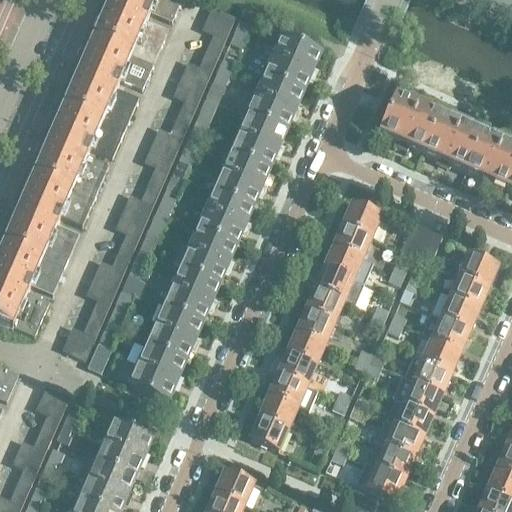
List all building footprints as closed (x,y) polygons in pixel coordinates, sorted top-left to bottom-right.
[(149,17),(154,19),(171,27),(172,25),(182,0),(182,1),(182,0),(101,0),(85,39),(153,68),(167,36),(168,35),(146,25),(149,17)] [(230,33),(235,22),(212,12),(207,24),(230,33)] [(225,45),(230,33),(207,24),(202,35),(213,40),(225,45)] [(248,37),(251,30),(252,29),(240,24),(236,32),(248,37)] [(248,37),(236,32),(233,40),(245,45),(248,37)] [(120,84),(142,93),(153,68),(85,39),(55,107),(123,137),(138,102),(117,92),(120,85),(120,84)] [(281,43),(264,82),(302,98),(309,84),(312,86),(313,84),(311,83),(314,76),(316,77),(316,75),(313,74),(320,59),(282,42),(275,39),(275,40),(281,43)] [(221,53),(225,45),(213,40),(210,48),(221,53)] [(241,52),(245,45),(233,40),(230,47),(241,52)] [(218,61),(221,53),(210,48),(206,56),(218,61)] [(214,69),(218,61),(206,56),(202,64),(214,69)] [(231,76),(234,69),(222,63),(219,71),(231,76)] [(214,69),(202,64),(199,72),(211,77),(214,69)] [(206,88),(211,77),(199,72),(188,67),(183,79),(206,88)] [(228,84),(231,76),(219,71),(216,79),(228,84)] [(201,100),(206,88),(183,79),(178,90),(201,100)] [(224,92),(228,84),(216,79),(212,87),(224,92)] [(296,113),(302,98),(264,82),(248,120),(285,137),(292,123),(295,124),(296,123),(294,122),(297,115),(299,115),(300,114),(296,113)] [(196,111),(201,100),(178,90),(173,101),(184,106),(196,111)] [(214,115),(218,107),(205,102),(202,110),(214,115)] [(423,158),(438,123),(427,118),(429,115),(428,115),(409,107),(409,106),(408,106),(407,109),(395,104),(380,139),(397,147),(395,149),(396,150),(398,149),(405,152),(404,154),(406,154),(406,151),(423,158)] [(192,119),(196,111),(184,106),(181,114),(192,119)] [(91,152),(112,161),(123,137),(55,107),(25,175),(93,205),(104,180),(105,180),(105,178),(83,169),(91,152)] [(214,115),(202,110),(199,118),(211,123),(214,115)] [(192,119),(181,114),(177,122),(189,127),(192,119)] [(211,123),(199,118),(195,126),(207,131),(211,123)] [(279,151),(285,137),(248,120),(231,159),(269,175),(275,161),(279,163),(279,161),(277,160),(280,153),(283,154),(283,152),(279,151)] [(185,135),(189,127),(177,122),(174,130),(185,135)] [(465,176),(481,141),(470,136),(471,133),(470,133),(470,134),(454,127),(451,125),(450,124),(448,127),(438,123),(423,158),(439,165),(437,168),(438,169),(440,167),(446,170),(446,172),(448,173),(448,169),(465,176)] [(185,135),(174,130),(170,138),(182,143),(185,135)] [(182,143),(170,138),(159,133),(154,145),(177,155),(182,143)] [(198,153),(201,146),(189,140),(185,148),(198,153)] [(507,194),(511,182),(511,154),(511,155),(511,153),(511,151),(511,152),(493,143),(492,143),(490,145),(481,141),(465,176),(481,183),(479,186),(480,187),(482,185),(489,188),(488,190),(490,191),(490,187),(507,194)] [(177,155),(154,145),(150,156),(172,166),(177,155)] [(198,153),(185,148),(182,156),(194,161),(198,153)] [(172,166),(150,156),(144,167),(155,172),(167,177),(172,166)] [(194,161),(182,156),(179,164),(190,169),(194,161)] [(263,190),(269,175),(231,159),(214,197),(252,214),(258,200),(262,201),(262,200),(260,199),(263,192),(266,192),(266,191),(263,190)] [(164,185),(167,177),(155,172),(152,180),(164,185)] [(60,221),(65,223),(82,231),(83,229),(82,229),(93,205),(25,175),(0,233),(0,245),(63,274),(64,274),(65,272),(64,272),(78,240),(79,239),(57,229),(60,221)] [(181,192),(184,184),(172,179),(169,187),(181,192)] [(160,193),(164,185),(152,180),(148,188),(160,193)] [(181,192),(169,187),(165,195),(177,200),(181,192)] [(156,201),(160,193),(148,188),(145,196),(156,201)] [(174,208),(177,200),(165,195),(162,203),(174,208)] [(156,201),(145,196),(141,204),(153,210),(156,201)] [(246,228),(252,214),(214,197),(197,236),(235,253),(242,238),(245,240),(246,238),(244,237),(247,230),(249,231),(250,229),(246,228)] [(153,210),(141,204),(131,200),(126,211),(148,221),(153,210)] [(172,212),(160,207),(155,217),(167,223),(172,212)] [(352,208),(343,229),(371,242),(381,220),(352,208)] [(143,232),(148,221),(126,211),(121,222),(143,232)] [(164,231),(167,223),(155,217),(152,225),(164,231)] [(143,232),(121,222),(116,234),(126,239),(138,244),(143,232)] [(164,231),(152,225),(148,233),(160,239),(164,231)] [(413,228),(402,251),(414,256),(425,233),(413,228)] [(370,244),(371,242),(343,229),(334,251),(362,264),(365,256),(373,259),(379,247),(370,244)] [(157,246),(160,239),(148,233),(145,241),(157,246)] [(432,264),(439,246),(442,241),(430,235),(420,259),(432,264)] [(229,266),(235,253),(197,236),(180,274),(218,291),(225,277),(228,279),(229,277),(227,276),(230,269),(232,269),(233,268),(229,266)] [(135,252),(138,244),(126,239),(123,247),(135,252)] [(30,289),(35,291),(53,299),(54,298),(53,297),(63,274),(0,245),(0,328),(12,333),(12,332),(34,341),(49,307),(27,297),(30,289)] [(131,260),(135,252),(123,247),(119,255),(131,260)] [(352,285),(362,264),(334,251),(324,273),(352,285)] [(410,265),(414,257),(414,256),(402,251),(399,260),(410,265)] [(131,260),(119,255),(116,263),(128,268),(131,260)] [(147,269),(150,261),(138,256),(135,264),(147,269)] [(428,273),(432,264),(420,259),(416,268),(428,273)] [(469,259),(460,280),(488,292),(497,272),(469,259)] [(128,268),(116,263),(112,271),(124,276),(128,268)] [(147,269),(135,264),(132,272),(143,277),(147,269)] [(124,276),(112,271),(102,266),(97,278),(119,287),(124,276)] [(403,281),(407,272),(395,267),(391,276),(403,281)] [(143,277),(132,272),(128,280),(140,285),(143,277)] [(343,306),(352,285),(324,273),(315,294),(343,306)] [(212,305),(218,291),(180,274),(163,313),(202,330),(208,315),(211,317),(212,316),(210,315),(213,307),(215,308),(216,306),(212,305)] [(413,275),(409,284),(421,289),(425,280),(413,275)] [(399,291),(403,281),(391,276),(387,286),(399,291)] [(114,299),(119,287),(97,278),(92,289),(114,299)] [(479,314),(488,292),(460,280),(451,302),(479,314)] [(417,299),(421,290),(421,289),(409,284),(405,293),(417,299)] [(114,299),(92,289),(87,301),(97,305),(109,310),(114,299)] [(130,307),(134,299),(122,294),(118,302),(130,307)] [(334,328),(343,306),(315,294),(306,315),(334,328)] [(469,336),(479,314),(451,302),(450,302),(441,298),(432,320),(441,324),(469,336)] [(127,315),(130,307),(118,302),(115,310),(127,315)] [(105,318),(109,310),(97,305),(94,313),(105,318)] [(123,323),(127,315),(115,310),(112,318),(123,323)] [(385,323),(389,315),(377,310),(373,318),(385,323)] [(105,318),(94,313),(90,321),(102,326),(105,318)] [(196,343),(202,330),(163,313),(147,351),(185,368),(191,354),(194,355),(195,354),(193,353),(197,346),(199,346),(199,344),(196,343)] [(325,348),(334,328),(306,315),(296,336),(325,348)] [(112,318),(105,333),(117,338),(123,323),(112,318)] [(381,333),(385,323),(373,318),(369,328),(381,333)] [(394,318),(390,326),(402,331),(406,323),(394,318)] [(102,326),(90,321),(87,329),(99,334),(102,326)] [(460,357),(469,336),(441,324),(432,345),(460,357)] [(398,341),(402,332),(402,331),(390,326),(386,336),(398,341)] [(99,334),(87,329),(84,337),(95,342),(99,334)] [(95,342),(84,337),(73,332),(68,344),(90,354),(95,342)] [(117,338),(105,333),(101,341),(113,346),(117,338)] [(315,370),(325,348),(296,336),(287,358),(315,370)] [(110,354),(110,353),(113,346),(101,341),(98,349),(110,354)] [(90,354),(68,344),(63,355),(85,365),(90,354)] [(450,379),(460,357),(432,345),(422,366),(450,379)] [(111,354),(110,353),(110,354),(98,349),(88,372),(101,378),(111,354)] [(179,382),(185,368),(147,351),(130,390),(123,387),(123,388),(167,407),(174,392),(178,394),(179,392),(176,391),(179,384),(182,385),(182,383),(179,382)] [(369,367),(373,359),(361,354),(357,362),(369,367)] [(306,391),(315,370),(287,358),(278,378),(306,391)] [(384,364),(373,359),(369,367),(373,369),(381,372),(384,364)] [(369,379),(373,369),(369,367),(357,362),(353,372),(369,379)] [(442,399),(450,379),(422,366),(413,362),(403,384),(413,388),(413,387),(442,399)] [(374,389),(381,372),(373,369),(369,379),(366,385),(374,389)] [(0,403),(6,406),(7,405),(7,404),(11,393),(12,394),(12,392),(17,381),(18,380),(0,371),(0,419),(2,415),(3,414),(0,412),(0,403)] [(297,413),(306,391),(278,378),(269,400),(297,413)] [(432,420),(442,399),(413,387),(413,388),(404,409),(432,420)] [(64,413),(67,407),(69,402),(47,392),(41,404),(64,413)] [(348,409),(352,400),(339,395),(336,403),(348,409)] [(288,434),(297,413),(269,400),(259,422),(288,434)] [(344,418),(348,409),(336,403),(332,413),(344,418)] [(357,403),(353,411),(365,416),(369,408),(357,403)] [(59,425),(64,413),(41,404),(36,415),(48,420),(59,425)] [(423,442),(432,420),(404,409),(395,405),(385,426),(394,430),(423,442)] [(361,426),(365,417),(365,416),(353,411),(349,421),(361,426)] [(81,419),(69,414),(66,422),(75,426),(78,427),(81,419)] [(56,433),(59,425),(48,420),(44,428),(56,433)] [(72,433),(75,426),(66,422),(63,429),(72,433)] [(278,456),(288,434),(259,422),(250,444),(278,456)] [(414,463),(423,442),(394,430),(385,426),(384,426),(375,447),(385,451),(414,463)] [(114,427),(96,467),(134,483),(141,469),(144,471),(145,470),(143,468),(146,461),(148,462),(149,460),(145,459),(151,444),(114,427)] [(56,433),(44,428),(41,435),(52,440),(56,433)] [(69,440),(72,433),(63,429),(60,436),(69,440)] [(49,448),(52,440),(41,435),(37,443),(49,448)] [(72,441),(69,440),(60,436),(56,444),(68,449),(72,441)] [(329,452),(333,443),(321,438),(317,447),(329,452)] [(45,456),(49,448),(37,443),(34,451),(45,456)] [(338,445),(335,454),(347,460),(351,451),(338,445)] [(45,456),(34,451),(23,446),(18,458),(40,468),(45,456)] [(325,461),(329,452),(317,447),(313,456),(325,461)] [(404,485),(414,463),(385,451),(376,472),(404,485)] [(64,458),(52,452),(49,461),(58,464),(61,466),(64,458)] [(511,455),(505,453),(496,474),(511,481),(511,455)] [(343,469),(346,460),(347,460),(335,454),(331,464),(343,469)] [(35,479),(40,468),(18,458),(13,470),(24,474),(35,479)] [(55,471),(58,464),(49,461),(46,468),(55,471)] [(128,498),(134,483),(96,467),(79,505),(94,511),(121,511),(124,507),(127,510),(128,508),(126,507),(129,500),(131,500),(132,499),(128,498)] [(52,478),(55,471),(46,468),(43,474),(52,478)] [(395,507),(404,485),(376,472),(366,494),(395,507)] [(32,487),(35,479),(24,474),(20,482),(32,487)] [(55,479),(52,478),(43,474),(39,483),(51,488),(55,479)] [(511,506),(511,481),(496,474),(487,495),(511,506)] [(225,476),(215,498),(243,510),(253,488),(225,476)] [(28,495),(32,487),(20,482),(17,490),(28,495)] [(25,503),(28,495),(17,490),(13,498),(25,503)] [(48,496),(36,491),(32,499),(41,503),(44,504),(48,496)] [(511,511),(511,506),(487,495),(479,511),(511,511)] [(22,510),(25,503),(13,498),(10,505),(22,510)] [(242,511),(243,510),(215,498),(209,511),(242,511)] [(38,510),(41,503),(32,499),(29,506),(38,510)] [(21,511),(22,510),(10,505),(0,501),(0,511),(21,511)]
